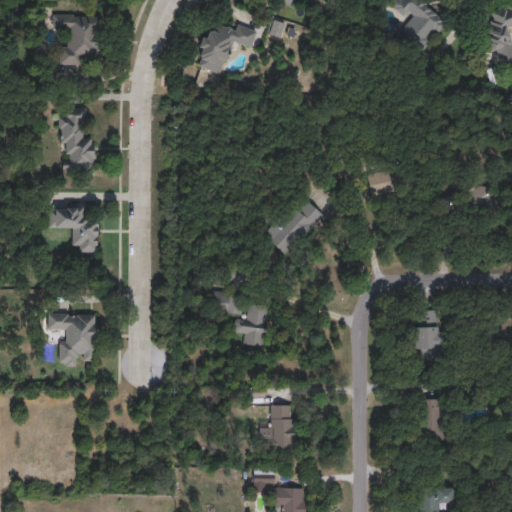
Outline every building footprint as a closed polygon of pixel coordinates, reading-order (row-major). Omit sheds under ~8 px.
[(420,0),(447,21),(422,53),(398,35),(411,19),(394,5),(398,0),(420,0)] [(482,25),(493,21),(489,11),(511,2),(511,26),(506,28),(511,46),(511,66),(503,69),(497,50),(492,52),(482,25)] [(96,14),(96,64),(58,63),(58,46),(66,46),(66,29),(52,29),(52,14),(96,14)] [(250,48),(232,42),(221,74),(195,65),(209,22),(233,29),(234,23),(256,30),(250,48)] [(60,116),(66,116),(65,108),(84,107),(85,138),(93,138),(93,170),(61,170),(60,116)] [(466,185),(498,185),(498,209),(466,209),(466,185)] [(263,233),(302,194),(323,215),(284,254),(263,233)] [(97,251),(78,251),(78,245),(71,245),(71,228),(48,228),(48,209),(66,209),(66,203),(86,203),(87,221),(96,221),(97,251)] [(242,344),(243,333),(233,331),(234,318),(246,320),(247,307),(267,309),(262,346),(242,344)] [(415,358),(414,310),(439,310),(440,358),(415,358)] [(94,357),(76,357),(76,366),(58,365),(59,333),(46,332),(47,312),(95,314),(94,357)] [(444,398),(444,441),(421,441),(421,398),(444,398)] [(259,428),(269,428),(269,406),(292,406),(292,451),(259,451),(259,428)] [(272,472),(273,481),(254,483),(253,474),(272,472)] [(274,507),(274,488),(302,488),(302,511),(281,511),(281,507),(274,507)] [(440,511),(418,511),(418,488),(451,488),(451,502),(440,502),(440,511)]
